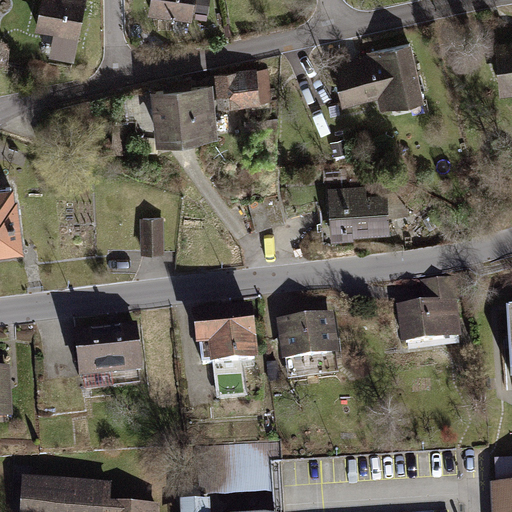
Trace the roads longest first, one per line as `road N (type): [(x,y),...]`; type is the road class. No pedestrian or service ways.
road 1 (tertiary): [(0,315),(444,258),(511,241)]
road 2 (residential): [(0,112),(460,0)]
